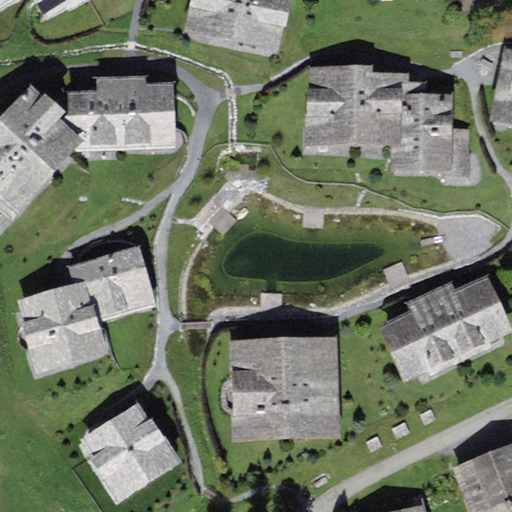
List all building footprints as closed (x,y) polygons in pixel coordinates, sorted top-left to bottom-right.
[(288,0),(192,0),(184,35),(275,56),(288,0)] [(371,66),(308,67),(309,142),(390,141),(390,157),(448,156),(448,168),(470,168),(469,127),(453,127),(452,93),(428,93),(428,81),(408,81),(408,72),(371,73),(371,66)] [(66,94),(68,139),(80,150),(76,153),(178,150),(176,84),(147,85),(147,78),(95,80),(96,93),(66,94)] [(511,78),(500,118),(511,121),(511,78)] [(68,139),(27,101),(0,129),(0,213),(11,224),(76,153),(80,150),(68,139)] [(97,322),(152,306),(135,248),(67,268),(71,282),(12,298),(34,377),(107,357),(97,322)] [(481,284),(380,323),(404,385),(505,345),(481,284)] [(338,346),(236,347),(237,442),(339,442),(338,346)] [(137,399),(75,439),(115,501),(178,461),(137,399)] [(511,511),(511,448),(457,468),(472,511),(511,511)]
